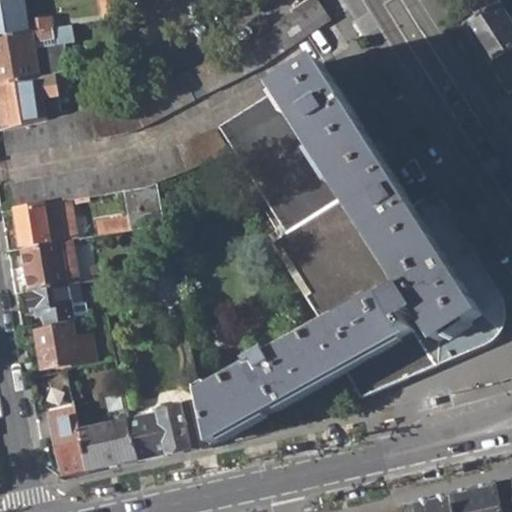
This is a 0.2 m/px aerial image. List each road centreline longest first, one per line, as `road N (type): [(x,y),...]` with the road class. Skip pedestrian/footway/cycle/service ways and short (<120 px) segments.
road 1 (secondary): [(353,0),(511,257)]
road 2 (residential): [(0,340),(29,511)]
road 3 (secondary): [(511,132),(429,0)]
road 4 (primary): [(268,483),(136,511)]
road 5 (primary): [(511,412),(389,456)]
road 6 (primary): [(389,456),(268,483)]
road 7 (primary): [(389,456),(511,442)]
